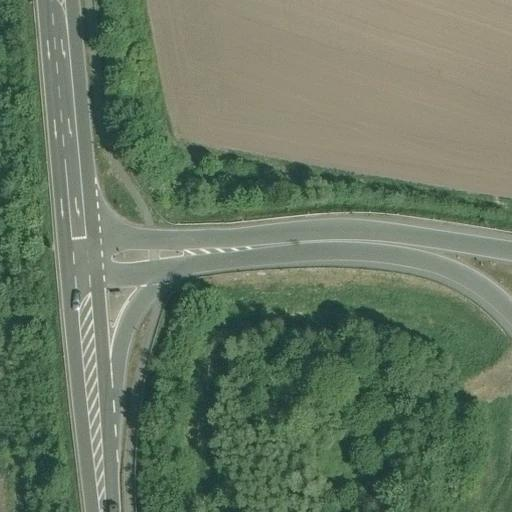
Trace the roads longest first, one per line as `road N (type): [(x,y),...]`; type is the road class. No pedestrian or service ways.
road 1 (motorway): [(511,250),(346,230),(82,238)]
road 2 (motorway): [(177,271),(391,263),(463,278),(511,313)]
road 3 (tertiary): [(60,0),(82,238)]
road 4 (motorway): [(100,478),(127,332),(145,299),(177,271)]
road 5 (tertiary): [(83,277),(100,478)]
